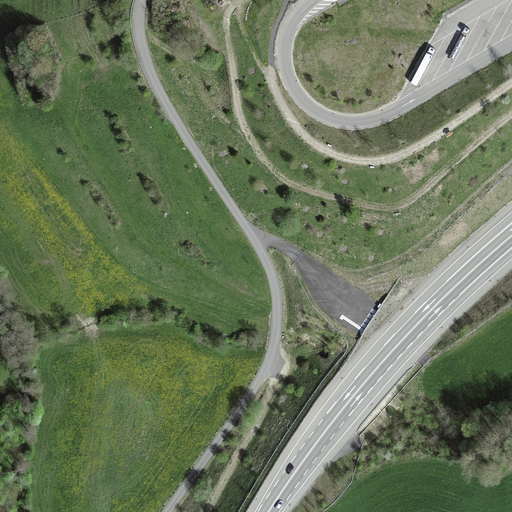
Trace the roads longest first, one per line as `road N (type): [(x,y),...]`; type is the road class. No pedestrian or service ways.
road 1 (unclassified): [(144,0),(137,21),(143,62),(258,243),(275,286),(278,334),(271,368),(173,511)]
road 2 (trunk): [(268,511),(352,396),(440,300)]
